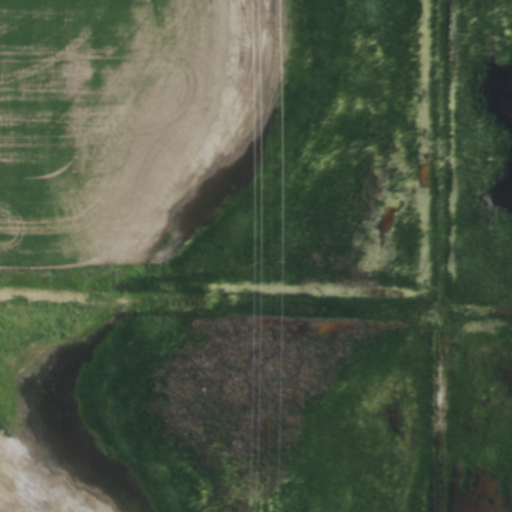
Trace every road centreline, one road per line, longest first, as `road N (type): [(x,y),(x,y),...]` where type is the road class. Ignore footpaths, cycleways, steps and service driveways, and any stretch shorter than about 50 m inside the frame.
road 1 (track): [(0,289),(511,296)]
road 2 (track): [(437,511),(438,0)]
